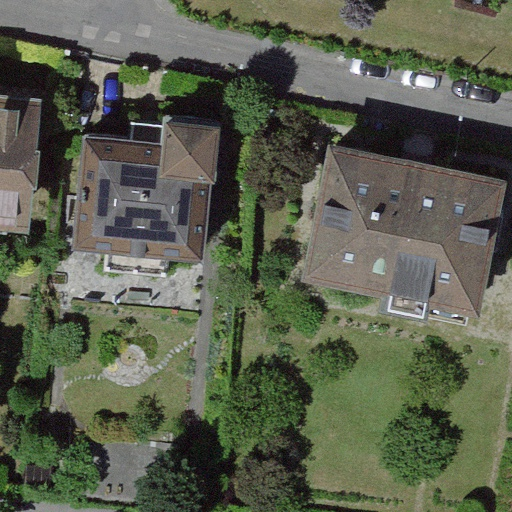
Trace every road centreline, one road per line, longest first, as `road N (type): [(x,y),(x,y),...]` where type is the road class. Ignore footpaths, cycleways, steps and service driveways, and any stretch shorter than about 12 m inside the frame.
road 1 (residential): [(511,126),(125,31)]
road 2 (residential): [(125,31),(0,0)]
